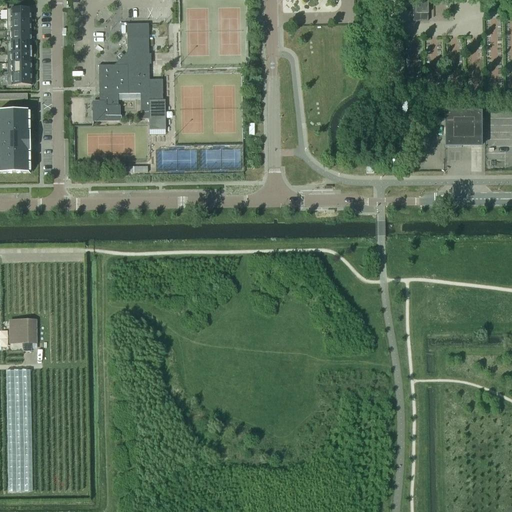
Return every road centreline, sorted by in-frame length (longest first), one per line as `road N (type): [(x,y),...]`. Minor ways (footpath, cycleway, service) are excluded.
road 1 (secondary): [(511,198),(273,200)]
road 2 (secondary): [(273,200),(59,204)]
road 3 (residential): [(56,0),(59,204)]
